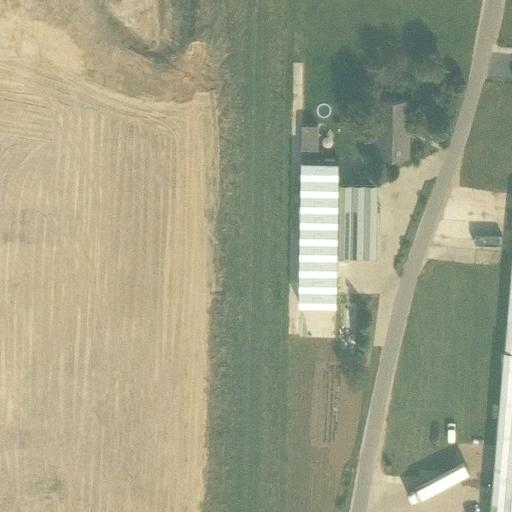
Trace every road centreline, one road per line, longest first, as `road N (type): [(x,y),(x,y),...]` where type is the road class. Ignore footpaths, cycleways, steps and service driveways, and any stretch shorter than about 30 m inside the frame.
road 1 (unclassified): [(360,511),(396,320),(455,156),(493,0)]
road 2 (track): [(124,0),(126,300)]
